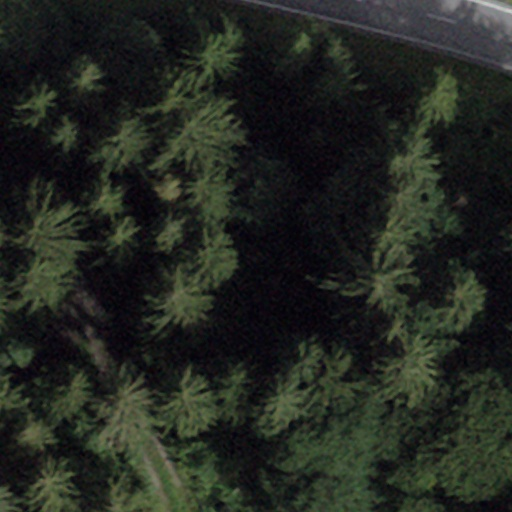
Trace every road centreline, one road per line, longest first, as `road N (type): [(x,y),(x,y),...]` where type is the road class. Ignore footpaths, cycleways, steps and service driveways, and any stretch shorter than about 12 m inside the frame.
road 1 (track): [(87,268),(161,511)]
road 2 (track): [(0,100),(87,268)]
road 3 (tertiary): [(364,0),(511,64)]
